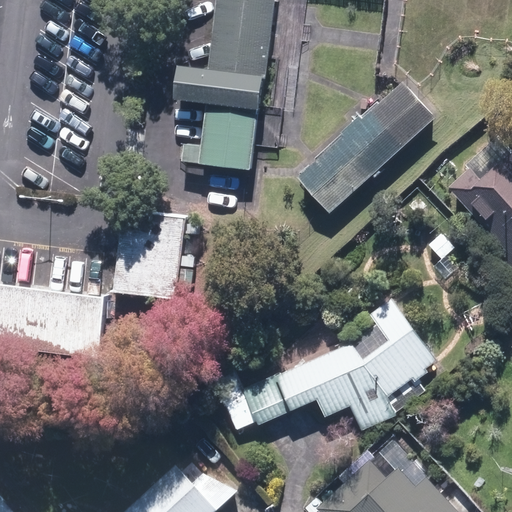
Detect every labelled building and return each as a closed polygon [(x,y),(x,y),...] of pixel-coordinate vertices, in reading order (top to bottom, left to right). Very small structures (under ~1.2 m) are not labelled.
[(253,175),(259,115),(261,93),(271,0),(218,0),(210,76),(178,73),(174,107),(206,111),(202,148),(183,146),(181,168),(199,170),(253,175)] [(435,122),(402,86),(296,182),(330,218),(435,122)] [(501,227),(493,236),(510,254),(503,261),(511,270),(511,183),(495,165),(476,183),(467,173),(449,189),(457,198),(454,200),(469,216),(473,212),(482,221),(489,215),(501,227)] [(169,313),(180,227),(128,220),(118,307),(169,313)] [(440,234),(427,245),(440,261),(433,267),(443,280),(457,269),(446,255),(453,249),(440,234)] [(105,304),(0,290),(0,351),(97,365),(100,344),(104,314),(105,304)] [(349,348),(244,390),(235,368),(214,377),(235,429),(256,421),(257,424),(314,402),(324,418),(347,407),(361,432),(394,417),(386,398),(409,379),(412,384),(426,373),(423,368),(435,359),(396,310),(389,301),(368,317),(376,326),(349,348)] [(479,471),(462,454),(449,468),(465,485),(479,471)] [(213,511),(237,491),(192,460),(180,471),(175,466),(127,511),(13,511),(0,497),(0,511),(213,511)] [(344,485),(322,505),(317,498),(306,507),(310,511),(313,511),(316,509),(318,511),(455,511),(426,478),(414,488),(395,467),(383,478),(370,463),(356,475),(349,466),(337,476),(344,485)]
